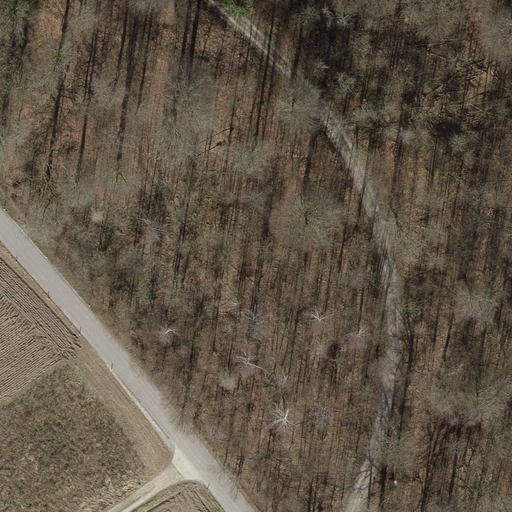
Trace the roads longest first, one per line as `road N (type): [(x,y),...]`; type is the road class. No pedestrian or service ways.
road 1 (track): [(232,0),(344,139),(391,255),(397,356),(358,511)]
road 2 (unclassified): [(0,222),(239,511)]
